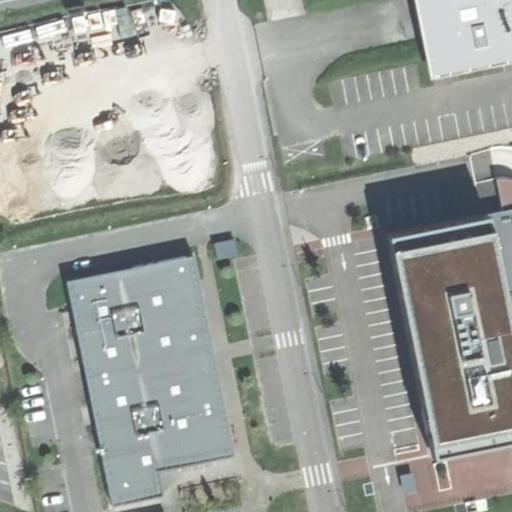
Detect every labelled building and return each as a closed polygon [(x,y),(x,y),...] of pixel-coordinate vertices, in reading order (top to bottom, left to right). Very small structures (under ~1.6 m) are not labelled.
[(511,0),(413,0),(421,37),(429,78),(436,77),(451,74),(503,63),(511,60),(511,0)] [(495,177),(502,210),(511,208),(511,179),(503,177),(495,177)] [(511,208),(502,210),(385,234),(427,441),(431,458),(511,441),(511,440),(511,208)] [(233,238),(212,242),(216,259),(237,255),(233,238)] [(100,273),(68,280),(73,304),(101,445),(113,504),(164,494),(159,470),(234,455),(216,355),(200,280),(194,252),(132,266),(100,273)]
